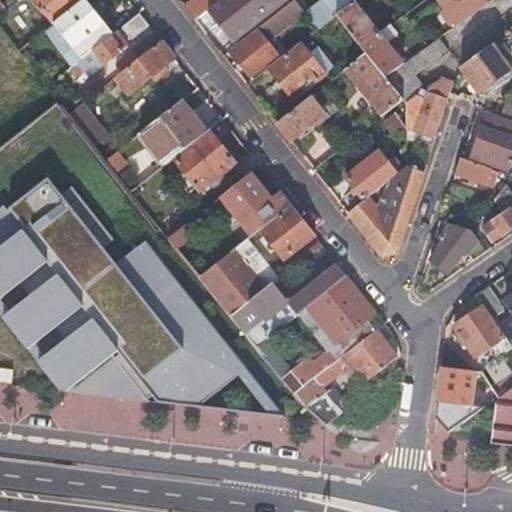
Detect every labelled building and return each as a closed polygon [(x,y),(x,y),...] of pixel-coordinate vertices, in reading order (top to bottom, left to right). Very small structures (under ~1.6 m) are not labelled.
[(32,0),(49,21),(76,0),(32,0)] [(50,22),(40,29),(62,56),(71,48),(78,56),(110,32),(103,23),(97,14),(100,11),(93,1),(89,4),(85,0),(76,0),(49,21),(50,22)] [(192,0),(184,7),(193,19),(206,9),(217,0),(192,0)] [(217,0),(206,9),(231,40),(263,16),(261,13),(277,0),(217,0)] [(438,0),(443,6),(439,9),(446,19),(450,16),(454,21),(477,4),(483,0),(438,0)] [(377,32),(352,1),(334,14),(358,45),(377,32)] [(264,40),(287,21),(278,10),(255,28),(254,29),(255,30),(228,52),(247,76),(275,54),(264,40)] [(90,49),(66,67),(72,75),(80,69),(81,71),(71,80),(75,86),(85,75),(109,57),(125,45),(123,43),(147,26),(137,13),(118,27),(113,31),(90,49)] [(450,16),(446,19),(450,24),(454,21),(450,16)] [(387,24),(377,32),(358,45),(364,52),(384,77),(397,67),(402,64),(384,42),(395,33),(387,24)] [(447,52),(437,38),(427,45),(402,64),(397,67),(408,81),(447,52)] [(113,62),(119,70),(148,49),(141,40),(113,62)] [(119,70),(112,76),(125,92),(150,74),(154,79),(165,71),(162,66),(172,58),(159,41),(148,49),(119,70)] [(322,73),(298,42),(267,66),(291,98),(322,73)] [(507,68),(489,43),(458,66),(476,91),(489,81),(493,86),(511,73),(507,68)] [(384,77),(364,52),(343,68),(381,116),(402,100),(384,77)] [(419,94),(408,81),(397,67),(384,77),(402,100),(405,104),(419,94)] [(441,78),(419,94),(405,104),(405,127),(405,129),(414,131),(426,135),(430,137),(442,99),(445,100),(446,96),(451,82),(441,78)] [(180,81),(169,89),(174,97),(185,88),(180,81)] [(334,109),(318,88),(310,95),(274,123),(288,140),(312,121),(323,112),(326,116),(334,109)] [(160,163),(161,165),(171,157),(204,132),(179,100),(136,133),(137,135),(160,163)] [(511,111),(511,103),(501,100),(498,111),(510,115),(511,111)] [(58,103),(0,150),(0,315),(56,391),(69,392),(117,359),(153,405),(287,417),(153,248),(168,238),(58,103)] [(87,103),(73,114),(100,147),(105,143),(113,136),(87,103)] [(394,138),(405,127),(395,111),(384,121),(394,138)] [(323,112),(312,121),(315,125),(326,116),(323,112)] [(511,120),(484,112),(484,113),(475,146),(483,148),(480,159),(507,167),(510,158),(511,158),(511,120)] [(296,145),(311,160),(330,142),(315,127),(296,145)] [(411,138),(414,131),(405,129),(405,136),(411,138)] [(204,132),(171,157),(178,167),(170,173),(182,186),(190,181),(197,190),(232,163),(206,130),(204,132)] [(426,135),(414,131),(411,138),(424,142),(426,135)] [(156,166),(160,163),(137,135),(133,138),(156,166)] [(483,148),(475,146),(471,157),(480,159),(483,148)] [(343,176),(362,200),(395,174),(400,170),(391,157),(386,161),(378,150),(343,176)] [(109,161),(120,174),(130,166),(120,153),(109,161)] [(469,161),(458,157),(453,173),(452,174),(491,185),(495,169),(493,169),(474,162),(469,161)] [(362,200),(345,213),(380,257),(395,254),(422,172),(406,166),(400,170),(395,174),(362,200)] [(168,238),(199,276),(246,238),(258,228),(289,205),(278,192),(269,199),(248,172),(218,196),(235,217),(215,233),(198,211),(168,238)] [(506,187),(503,182),(500,187),(492,196),(504,210),(480,226),(490,239),(511,223),(511,195),(511,194),(506,187)] [(474,191),(450,183),(445,196),(469,204),(474,191)] [(282,259),(313,236),(289,205),(258,228),(282,259)] [(471,259),(483,250),(469,229),(450,222),(438,237),(442,241),(429,258),(446,272),(463,249),(467,252),(471,259)] [(199,276),(232,317),(270,282),(277,277),(246,238),(199,276)] [(305,307),(345,276),(335,264),(286,302),(295,314),(305,307)] [(341,355),(373,331),(365,321),(375,314),(345,276),(305,307),(341,355)] [(232,317),(243,331),(283,299),(270,282),(232,317)] [(482,305),(490,318),(502,309),(486,285),(474,294),(482,305)] [(511,340),(511,293),(502,300),(511,314),(511,317),(502,324),(511,340)] [(243,331),(255,346),(264,339),(295,314),(286,302),(283,299),(243,331)] [(505,351),(510,347),(503,337),(490,318),(482,305),(452,326),(462,341),(458,344),(462,349),(466,346),(470,353),(473,357),(497,341),(505,351)] [(293,392),(302,402),(342,371),(356,387),(364,380),(393,357),(373,331),(341,355),(334,361),(318,372),(301,385),(293,392)] [(255,346),(263,356),(293,392),(301,385),(264,339),(255,346)] [(318,372),(334,361),(322,345),(317,349),(320,354),(310,361),(318,372)] [(466,356),(470,353),(466,346),(462,349),(466,356)] [(0,380),(13,381),(14,368),(0,367),(0,380)] [(470,404),(474,372),(440,368),(435,409),(453,412),(454,402),(470,404)] [(496,398),(511,386),(511,382),(506,374),(488,387),(496,398)] [(511,386),(496,398),(495,399),(490,446),(511,448),(511,386)] [(326,425),(346,409),(329,390),(306,406),(319,419),(326,425)]
